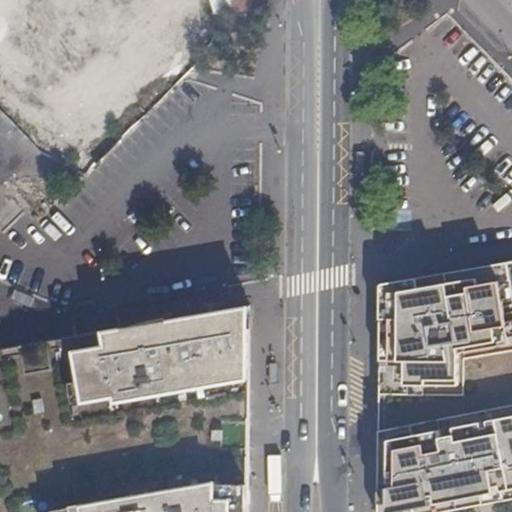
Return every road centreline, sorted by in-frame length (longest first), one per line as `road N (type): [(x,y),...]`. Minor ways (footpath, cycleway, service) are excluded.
road 1 (tertiary): [(303,0),(299,511)]
road 2 (tertiary): [(337,511),(336,0)]
